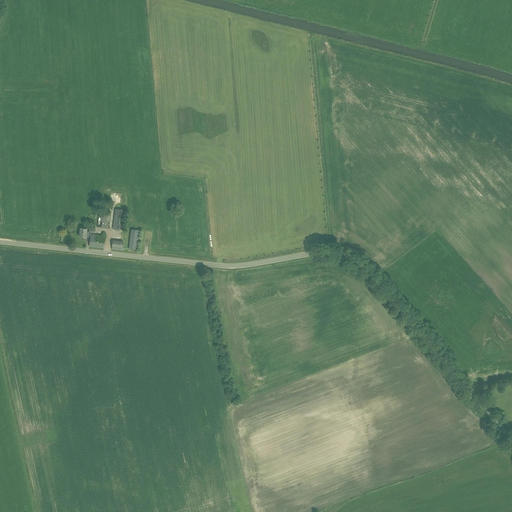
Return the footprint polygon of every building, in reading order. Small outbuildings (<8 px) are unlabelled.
[(124,230),(126,210),(115,209),(113,229),(124,230)] [(98,227),(106,228),(106,221),(108,212),(99,211),(99,214),(96,213),(95,223),(98,224),(98,227)] [(87,228),(80,228),(79,236),(90,237),(91,234),(91,232),(89,232),(87,231),(87,228)] [(140,230),(132,229),(129,249),(137,250),(140,230)] [(90,237),(89,246),(104,247),(105,236),(91,234),(90,237)] [(122,250),(123,241),(113,240),(112,249),(122,250)]
